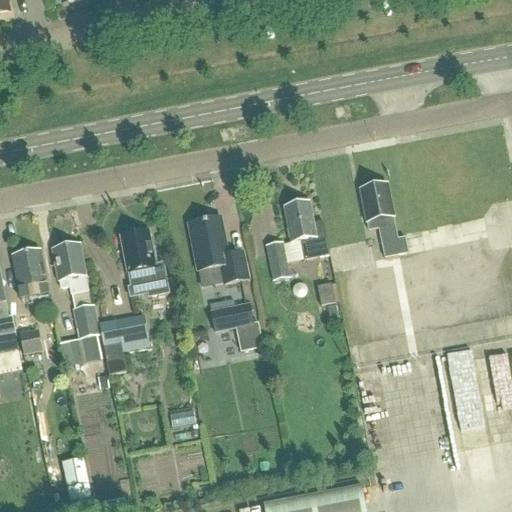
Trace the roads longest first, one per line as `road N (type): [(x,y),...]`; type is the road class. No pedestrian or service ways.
road 1 (residential): [(405,127),(0,202)]
road 2 (secondary): [(0,156),(397,80)]
road 3 (residential): [(0,53),(286,0)]
